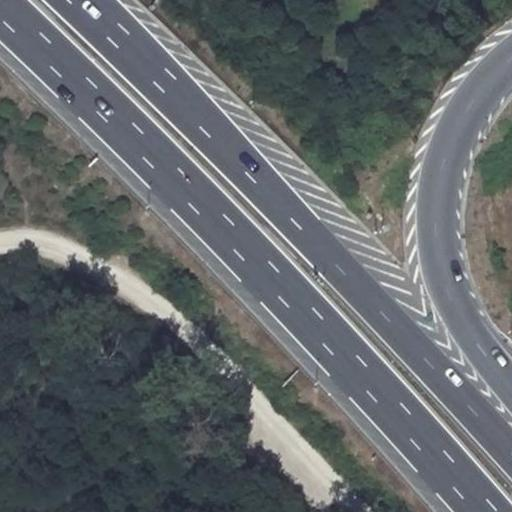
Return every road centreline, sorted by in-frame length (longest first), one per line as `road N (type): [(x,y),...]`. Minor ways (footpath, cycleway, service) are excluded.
road 1 (trunk): [(0,7),(292,296),(485,511)]
road 2 (trunk): [(511,453),(78,0)]
road 3 (trunk): [(511,387),(448,296),(433,226),(442,157),(456,125),(511,56)]
